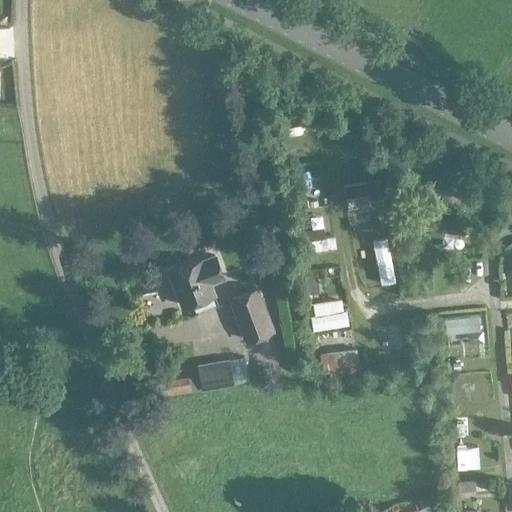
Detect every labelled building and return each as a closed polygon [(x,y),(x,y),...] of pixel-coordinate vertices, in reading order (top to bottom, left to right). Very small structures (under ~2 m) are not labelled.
[(301,114),(286,116),(293,161),(307,159),(301,114)] [(305,197),(290,199),(292,209),(307,206),(305,197)] [(310,267),(344,260),(340,243),(307,250),(310,267)] [(201,260),(201,259),(169,272),(182,305),(214,293),(209,281),(222,276),(214,255),(201,260)] [(318,291),(316,273),(304,274),(306,293),(318,291)] [(228,297),(245,342),(275,331),(258,286),(228,297)] [(355,338),(353,322),(329,325),(330,331),(318,332),(319,342),(355,338)] [(461,364),(471,364),(472,330),(462,329),(461,364)] [(405,337),(381,338),(381,348),(406,348),(405,337)] [(188,375),(151,382),(154,397),(234,383),(230,359),(229,358),(198,364),(199,374),(188,376),(188,375)] [(465,423),(463,421),(456,421),(456,434),(463,434),(465,431),(465,423)] [(476,448),(462,449),(463,480),(478,479),(476,448)] [(474,480),(457,481),(457,491),(475,490),(474,480)]
